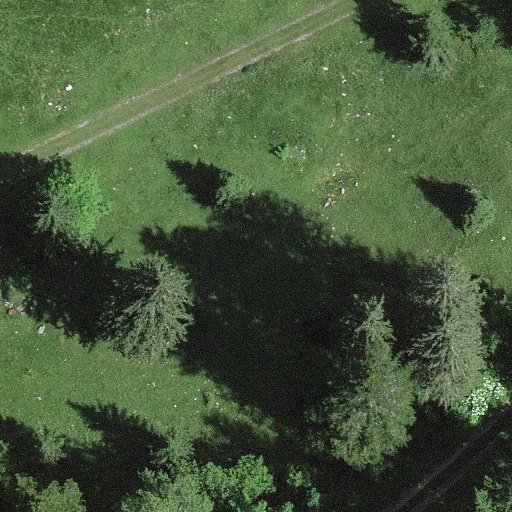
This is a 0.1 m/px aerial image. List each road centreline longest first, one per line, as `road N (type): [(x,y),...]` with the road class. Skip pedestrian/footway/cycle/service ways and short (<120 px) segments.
road 1 (track): [(0,180),(352,0)]
road 2 (track): [(511,419),(400,511)]
